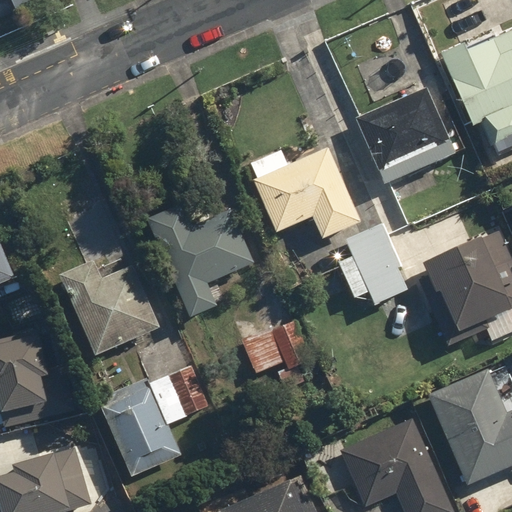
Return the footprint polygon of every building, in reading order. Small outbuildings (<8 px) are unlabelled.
[(57,0),(14,0),(20,15),(57,0)] [(511,16),(445,50),(482,122),(494,116),(506,141),(511,138),(511,16)] [(438,80),(361,116),(392,182),(469,146),(438,80)] [(287,147),(254,161),(283,229),(316,214),(325,236),(370,217),(340,148),(296,167),(287,147)] [(182,194),(142,215),(199,322),(228,306),(217,286),(268,259),(239,205),(199,226),(182,194)] [(437,282),(442,295),(449,292),(465,330),(511,310),(511,240),(507,228),(497,233),(486,206),(403,240),(394,219),(353,236),(361,253),(343,260),(358,298),(372,292),(378,306),(434,283),(437,282)] [(0,284),(23,274),(0,226),(0,284)] [(95,262),(66,275),(102,355),(168,325),(139,261),(103,278),(95,262)] [(246,338),(261,374),(289,363),(292,370),(314,361),(297,318),(246,338)] [(44,326),(0,337),(0,388),(8,417),(38,409),(41,419),(80,408),(70,368),(56,372),(44,326)] [(175,424),(216,405),(197,362),(103,404),(139,483),(191,459),(175,424)] [(511,402),(497,368),(434,395),(473,486),(511,469),(511,402)] [(420,418),(341,456),(365,505),(397,490),(407,511),(464,511),(465,511),(420,418)] [(39,453),(0,471),(0,511),(75,511),(101,500),(76,447),(43,463),(39,453)] [(324,511),(310,476),(225,511),(324,511)]
